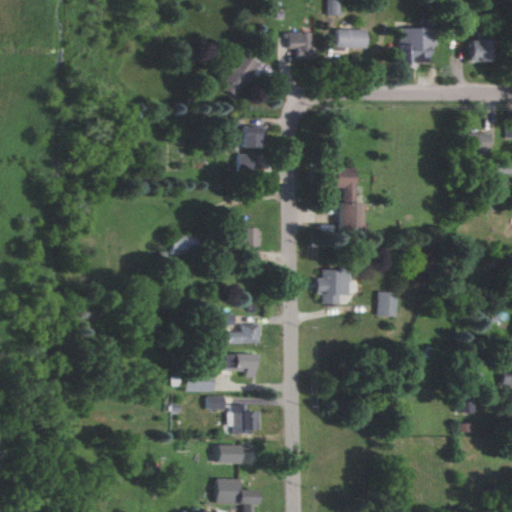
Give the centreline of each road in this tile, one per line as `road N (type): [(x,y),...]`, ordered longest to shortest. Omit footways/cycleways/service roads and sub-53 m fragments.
road 1 (residential): [(302,109),(289,139),(297,511)]
road 2 (residential): [(511,96),(324,96),(302,109)]
